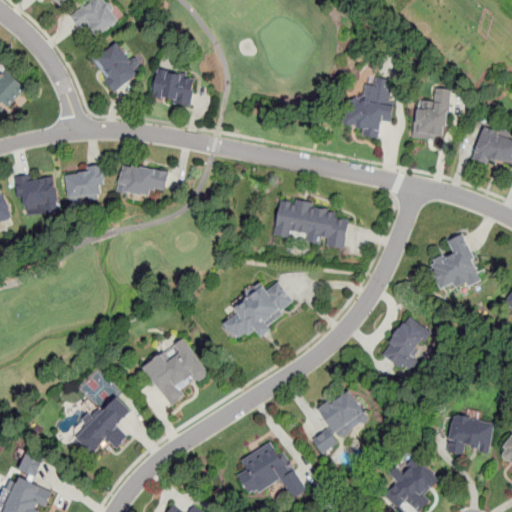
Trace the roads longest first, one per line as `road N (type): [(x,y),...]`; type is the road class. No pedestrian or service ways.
road 1 (residential): [(114,511),(165,455),(331,345),(383,276),(418,187)]
road 2 (residential): [(511,218),(418,187),(164,136),(77,132)]
road 3 (residential): [(0,11),(55,69),(77,132)]
